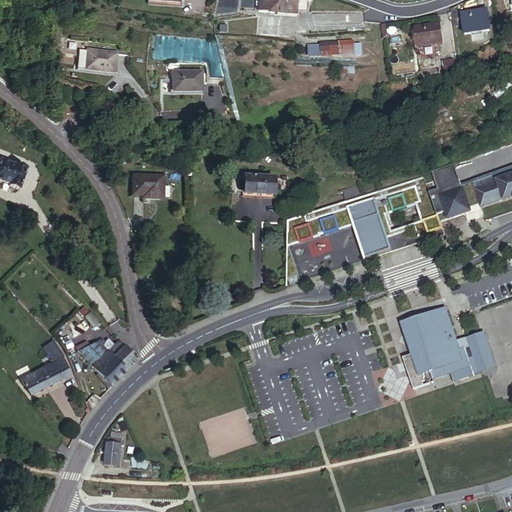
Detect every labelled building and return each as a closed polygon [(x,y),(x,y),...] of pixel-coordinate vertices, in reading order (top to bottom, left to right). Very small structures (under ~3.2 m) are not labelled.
[(481,21),(479,4),(457,7),(458,24),(481,21)] [(297,30),(298,7),(270,7),(269,18),(260,18),(259,29),(297,30)] [(434,36),(432,18),(409,20),(411,38),(434,36)] [(355,36),(355,33),(339,34),(339,47),(362,47),(362,36),(355,36)] [(320,34),(320,37),(320,47),(339,47),(339,34),(320,34)] [(320,47),(320,37),(309,37),(309,47),(320,47)] [(119,70),(121,50),(90,48),(88,68),(119,70)] [(206,88),(206,64),(175,64),(174,87),(206,88)] [(455,160),(425,170),(425,171),(441,218),(455,214),(454,210),(470,204),(468,200),(480,196),(482,204),(511,193),(511,163),(501,167),(501,168),(492,172),(492,171),(479,175),(479,176),(463,182),(455,160)] [(18,190),(25,166),(12,162),(11,166),(0,162),(0,180),(5,182),(5,186),(18,190)] [(243,187),(272,189),(272,167),(243,166),(243,187)] [(164,193),(164,168),(133,168),(134,188),(145,188),(145,193),(164,193)] [(286,215),(285,237),(295,234),(296,237),(318,230),(318,229),(322,227),(323,229),(352,220),(357,219),(364,242),(389,240),(387,233),(406,227),(415,224),(417,231),(417,234),(443,226),(441,218),(425,171),(369,189),(354,194),(305,209),(286,215)] [(350,182),(354,194),(369,189),(365,177),(350,182)] [(357,219),(352,220),(363,256),(445,232),(443,226),(417,234),(417,231),(408,234),(406,227),(387,233),(389,240),(364,242),(357,219)] [(285,237),(283,272),(295,270),(285,237)] [(91,325),(96,319),(84,307),(78,312),(91,325)] [(448,308),(401,322),(411,354),(402,357),(412,390),(423,387),(423,384),(425,384),(423,376),(431,373),(433,379),(451,374),(453,383),(474,377),(470,361),(475,359),(472,348),(461,351),(448,308)] [(108,343),(102,338),(94,329),(75,345),(91,360),(108,343)] [(136,354),(136,351),(118,334),(113,338),(108,343),(127,363),(136,354)] [(486,336),(459,343),(461,351),(472,348),(475,359),(470,361),(474,376),(496,370),(486,336)] [(43,363),(57,357),(45,343),(35,347),(43,363)] [(111,379),(127,363),(108,343),(91,360),(111,379)] [(65,374),(57,357),(24,371),(27,378),(21,381),(25,391),(65,374)] [(24,371),(19,373),(21,381),(27,378),(24,371)] [(103,466),(120,467),(122,443),(104,442),(103,466)]
